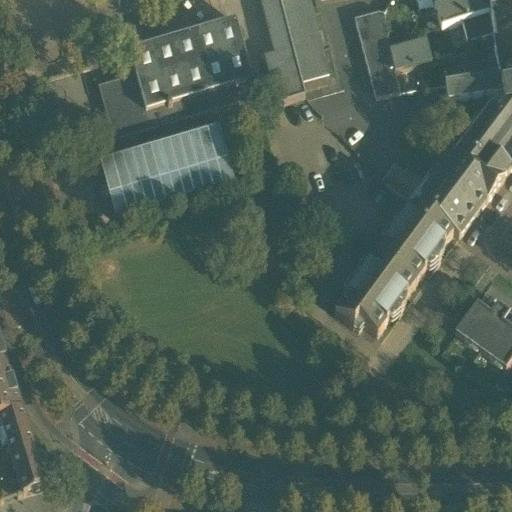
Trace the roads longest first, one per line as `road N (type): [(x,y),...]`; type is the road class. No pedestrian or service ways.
road 1 (secondary): [(511,486),(313,488),(161,460),(122,440)]
road 2 (secondary): [(0,215),(43,338),(122,440)]
road 3 (residential): [(511,210),(382,359)]
